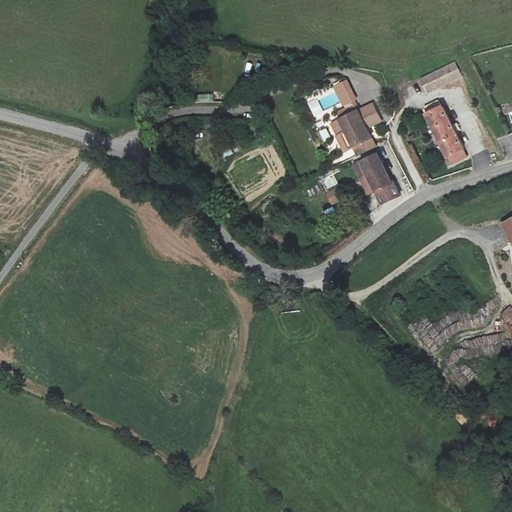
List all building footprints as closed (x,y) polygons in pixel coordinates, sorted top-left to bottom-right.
[(455,63),(425,77),(431,90),(462,76),(455,63)] [(337,87),(346,104),(357,99),(348,82),(337,87)] [(194,102),(213,102),(213,94),(194,94),(194,102)] [(430,114),(454,163),(470,154),(458,131),(462,129),(459,122),(455,125),(445,106),(444,107),(441,100),(427,107),(431,114),(430,114)] [(341,121),(358,156),(376,147),(365,124),(379,116),(373,105),(341,121)] [(343,164),(358,156),(341,121),(333,124),(348,152),(340,156),(343,164)] [(367,173),(383,204),(400,195),(393,182),(392,183),(376,153),(361,161),(367,173)] [(367,173),(361,161),(354,164),(360,177),(367,173)] [(333,174),(320,180),(326,192),(339,185),(333,174)] [(133,185),(127,181),(119,195),(124,199),(133,185)] [(393,182),(400,195),(402,195),(395,181),(393,182)] [(338,191),(328,196),(333,205),(343,200),(338,191)] [(511,218),(500,224),(511,247),(511,253),(511,218)] [(433,327),(425,331),(421,324),(413,329),(427,351),(442,342),(433,327)]
